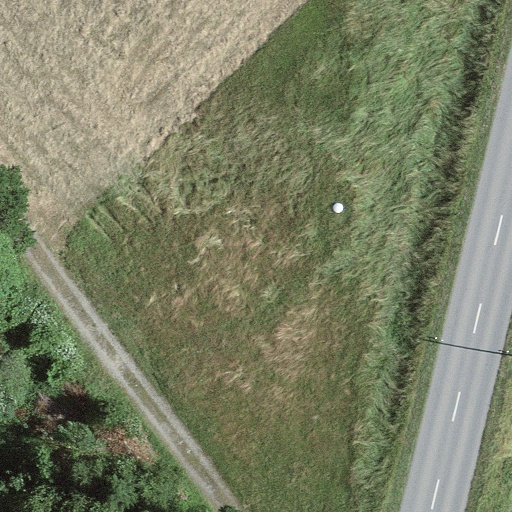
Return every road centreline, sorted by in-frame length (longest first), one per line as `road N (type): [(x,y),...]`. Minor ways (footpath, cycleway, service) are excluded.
road 1 (track): [(0,203),(224,511)]
road 2 (tertiary): [(511,174),(431,511)]
